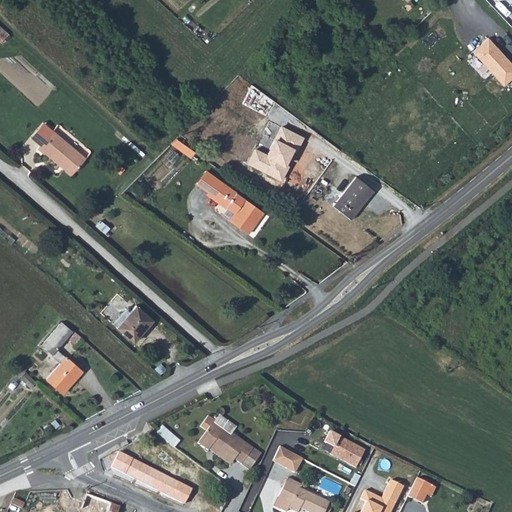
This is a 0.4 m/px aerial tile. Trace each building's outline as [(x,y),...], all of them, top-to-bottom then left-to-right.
[(511,64),(488,38),(473,53),(504,86),(511,78),(511,64)] [(46,126),(30,143),(36,149),(37,148),(63,171),(78,155),(46,126)] [(178,139),(173,145),(191,160),(196,153),(178,139)] [(344,152),(329,141),(319,154),(335,165),(344,152)] [(375,191),(357,177),(334,205),(350,219),(375,191)] [(237,194),(219,180),(208,193),(225,208),(237,194)] [(237,194),(225,208),(233,215),(244,202),(237,194)] [(262,216),(244,202),(233,215),(228,221),(245,236),(262,216)] [(148,325),(133,309),(126,315),(123,311),(108,325),(125,343),(134,335),(136,337),(148,325)] [(65,329),(54,319),(33,342),(45,352),(65,329)] [(55,389),(76,369),(58,353),(39,375),(55,389)] [(205,449),(206,449),(210,444),(216,448),(214,450),(231,462),(232,459),(239,464),(251,449),(243,443),(241,446),(227,436),(230,433),(235,425),(217,412),(212,420),(206,415),(199,424),(205,429),(196,442),(205,449)] [(174,447),(181,440),(163,424),(157,431),(174,447)] [(243,443),(230,433),(227,436),(241,446),(243,443)] [(364,451),(334,436),(331,442),(330,445),(332,447),(333,449),(330,455),(355,468),(364,451)] [(153,440),(146,437),(143,444),(149,447),(153,440)] [(305,454),(283,442),(275,456),(298,468),(305,454)] [(210,444),(206,449),(228,465),(231,462),(214,450),(216,448),(210,444)] [(251,449),(239,464),(247,470),(259,455),(251,449)] [(110,470),(131,479),(138,463),(120,456),(115,459),(110,470)] [(138,463),(131,479),(139,483),(146,467),(138,463)] [(146,467),(139,483),(171,497),(178,481),(146,467)] [(297,511),(300,508),(310,511),(323,511),(328,501),(299,487),(300,485),(285,478),(272,506),(283,511),(284,511),(287,508),(295,511),(297,511)] [(390,511),(389,511),(393,501),(395,502),(403,485),(390,479),(381,498),(365,490),(360,498),(366,501),(360,511),(354,511),(353,511),(390,511)] [(417,479),(408,498),(422,505),(427,495),(431,486),(417,479)] [(178,481),(171,497),(185,503),(191,487),(178,481)] [(431,486),(427,495),(432,497),(436,488),(431,486)] [(107,511),(111,504),(85,494),(80,509),(88,511),(107,511)] [(21,509),(23,504),(14,500),(12,505),(21,509)] [(328,501),(323,511),(328,511),(332,503),(328,501)]
